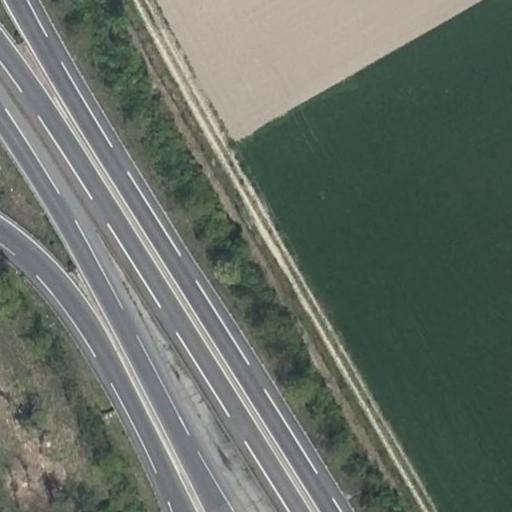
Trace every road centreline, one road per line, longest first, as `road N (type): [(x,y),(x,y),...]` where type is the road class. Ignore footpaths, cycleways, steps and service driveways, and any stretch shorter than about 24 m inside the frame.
road 1 (motorway): [(333,511),(33,0)]
road 2 (track): [(427,511),(137,0)]
road 3 (motorway): [(0,37),(294,511)]
road 4 (motorway): [(232,511),(38,154),(0,103)]
road 5 (motorway): [(0,230),(36,259),(108,349),(182,511)]
